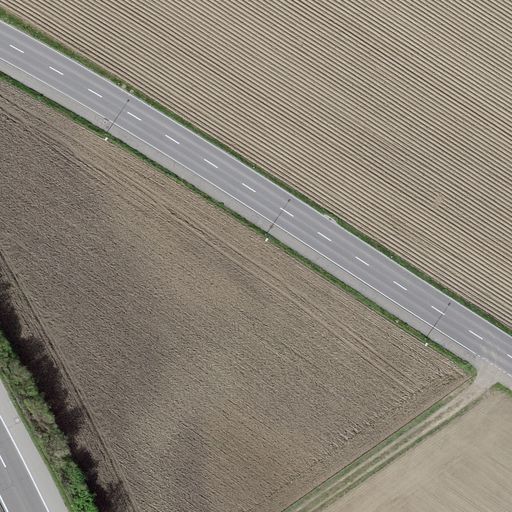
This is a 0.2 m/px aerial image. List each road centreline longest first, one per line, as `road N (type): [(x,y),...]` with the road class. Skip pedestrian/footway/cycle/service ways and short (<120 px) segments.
road 1 (secondary): [(511,356),(0,39)]
road 2 (track): [(511,356),(461,403),(303,511)]
